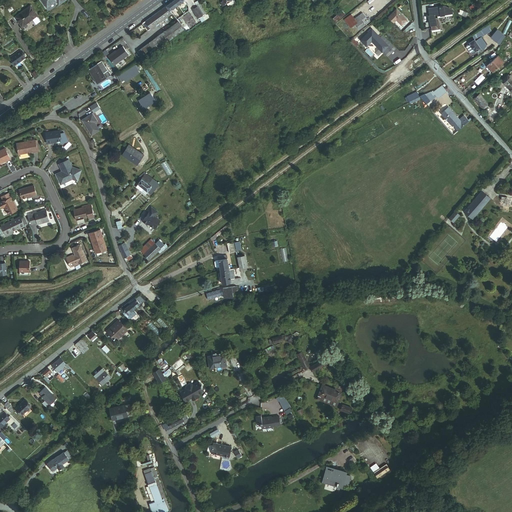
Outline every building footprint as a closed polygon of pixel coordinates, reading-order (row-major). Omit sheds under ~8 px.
[(27,0),(14,10),(20,19),(33,10),(27,0)] [(182,0),(175,0),(143,24),(148,31),(156,26),(157,27),(159,26),(158,24),(172,14),(170,11),(184,2),(182,0)] [(211,17),(199,0),(195,3),(198,6),(193,10),(198,18),(203,15),(207,20),(211,17)] [(231,0),(222,0),(226,5),(223,6),(225,10),(229,7),(231,11),(241,5),(237,0),(234,0),(232,2),(231,0)] [(443,28),(441,15),(456,13),(455,9),(449,6),(431,8),(434,30),(443,28)] [(342,10),(332,19),(336,23),(345,14),(342,10)] [(353,15),(347,19),(353,27),(355,25),(356,27),(359,25),(361,28),(367,24),(364,19),(368,16),(365,13),(356,19),(353,15)] [(392,17),(381,25),(386,32),(397,24),(392,17)] [(179,22),(139,52),(144,59),(184,29),(179,22)] [(474,37),(476,39),(489,29),(488,27),(487,27),(474,37)] [(389,47),(374,29),(362,40),(367,47),(373,42),(382,53),(389,47)] [(504,36),(502,34),(497,30),(491,36),(498,42),(500,41),(504,36)] [(484,54),(487,51),(476,39),(474,37),(471,39),(474,42),(473,43),(480,51),(482,54),(483,53),(484,54)] [(476,54),(480,51),(473,43),(469,47),(476,54)] [(115,64),(129,54),(124,47),(116,52),(115,52),(109,56),(115,64)] [(21,52),(10,59),(14,66),(25,59),(23,56),(25,55),(23,52),(22,53),(21,52)] [(495,60),(500,66),(505,61),(500,55),(495,60)] [(495,70),(500,66),(495,60),(490,65),(495,70)] [(495,71),(506,61),(505,61),(500,66),(495,70),(495,71)] [(111,75),(103,62),(90,71),(98,84),(111,75)] [(135,66),(118,77),(122,83),(124,81),(126,84),(141,74),(140,72),(141,71),(139,69),(138,70),(135,66)] [(21,68),(18,70),(25,81),(29,78),(21,68)] [(511,89),(511,73),(510,75),(509,73),(502,79),(511,89)] [(443,87),(433,94),(435,98),(437,96),(439,99),(447,93),(443,87)] [(153,91),(141,99),(147,107),(158,99),(153,91)] [(408,101),(419,97),(417,92),(406,95),(408,101)] [(488,105),(479,94),(475,98),(484,108),(488,105)] [(102,110),(97,103),(90,108),(95,115),(102,110)] [(460,119),(449,107),(443,113),(454,125),(456,123),(460,119)] [(70,110),(62,116),(64,118),(67,118),(73,114),(70,110)] [(461,129),(470,121),(465,115),(460,119),(456,123),(461,129)] [(101,133),(96,126),(99,124),(94,117),(85,123),(95,137),(101,133)] [(68,141),(65,134),(61,135),(60,132),(46,133),(47,144),(54,143),(54,142),(61,142),(61,144),(68,141)] [(34,140),(16,145),(19,156),(33,152),(34,153),(37,152),(34,140)] [(4,149),(0,151),(0,163),(9,160),(4,149)] [(124,153),(119,161),(132,171),(139,161),(133,156),(131,158),(124,153)] [(159,161),(162,165),(168,160),(166,156),(159,161)] [(60,173),(54,176),(58,186),(71,181),(75,182),(79,172),(72,169),(70,169),(67,162),(57,166),(60,173)] [(145,182),(138,191),(148,198),(151,194),(155,197),(162,186),(147,176),(144,181),(145,182)] [(32,187),(18,191),(20,200),(29,197),(30,199),(35,197),(32,187)] [(483,191),(465,211),(474,218),(491,198),(483,191)] [(8,194),(0,197),(2,202),(0,203),(0,208),(0,210),(3,209),(6,216),(16,211),(8,194)] [(511,197),(501,197),(500,206),(511,207),(511,197)] [(81,207),(73,210),(76,220),(88,216),(88,217),(94,215),(89,203),(81,206),(81,207)] [(161,220),(154,215),(157,211),(151,208),(147,213),(149,215),(147,217),(145,221),(155,229),(161,220)] [(455,211),(449,218),(454,222),(460,215),(455,211)] [(52,223),(47,213),(31,220),(35,229),(41,226),(42,228),(52,223)] [(11,232),(20,228),(20,229),(24,228),(23,226),(27,224),(23,217),(1,228),(0,228),(0,240),(6,237),(12,235),(11,232)] [(209,237),(211,240),(223,230),(221,228),(209,237)] [(100,230),(89,233),(96,253),(106,249),(100,230)] [(152,241),(139,252),(143,256),(155,245),(152,241)] [(228,253),(235,251),(234,251),(232,242),(232,241),(226,243),(228,253)] [(155,245),(143,256),(147,260),(156,252),(162,247),(157,242),(155,245)] [(87,260),(80,244),(72,248),(75,255),(74,255),(73,255),(66,257),(70,267),(87,260)] [(124,259),(130,256),(127,250),(122,252),(121,252),(124,259)] [(219,266),(219,271),(228,269),(226,255),(217,257),(217,260),(214,260),(213,262),(214,266),(215,267),(219,266)] [(243,256),(236,257),(238,268),(245,267),(243,256)] [(30,261),(19,261),(19,272),(30,272),(30,261)] [(228,269),(219,271),(222,284),(239,281),(238,277),(234,278),(232,269),(228,269)] [(237,290),(236,285),(222,288),(224,297),(233,295),(232,291),(237,290)] [(132,309),(145,299),(141,294),(134,300),(134,301),(124,309),(127,313),(130,311),(132,309)] [(116,321),(105,331),(114,340),(125,330),(116,321)] [(88,337),(90,341),(95,336),(90,331),(86,334),(88,337)] [(296,340),(293,333),(286,336),(287,338),(287,341),(291,342),(296,340)] [(87,348),(79,339),(73,344),(82,353),(87,348)] [(263,350),(266,356),(275,351),(272,345),(263,350)] [(303,350),(297,353),(305,368),(311,365),(303,350)] [(225,353),(209,355),(210,366),(227,364),(225,353)] [(328,355),(326,357),(329,361),(333,366),(335,365),(328,355)] [(60,356),(52,364),(57,371),(64,365),(66,363),(60,356)] [(160,358),(158,360),(165,368),(163,370),(164,372),(169,368),(160,358)] [(321,359),(311,365),(313,369),(320,365),(321,366),(324,364),(321,359)] [(120,363),(116,367),(120,371),(122,370),(125,373),(128,370),(127,368),(123,363),(121,365),(120,363)] [(43,373),(42,374),(45,378),(50,373),(51,374),(53,373),(51,371),(49,372),(48,371),(49,369),(47,367),(42,372),(43,373)] [(99,368),(91,375),(99,384),(107,377),(99,368)] [(153,368),(148,372),(154,379),(159,375),(153,368)] [(181,392),(185,400),(203,391),(199,382),(193,385),(191,384),(187,386),(186,389),(181,392)] [(323,383),(319,393),(338,401),(342,390),(335,388),(323,383)] [(40,394),(40,395),(48,403),(54,398),(43,385),(37,390),(40,394)] [(283,393),(277,397),(285,409),(291,405),(283,393)] [(339,401),(338,401),(319,393),(318,393),(317,397),(338,405),(339,401)] [(7,402),(3,406),(11,414),(13,412),(11,409),(12,408),(7,402)] [(25,402),(16,409),(21,415),(30,408),(25,402)] [(130,403),(110,408),(113,419),(133,414),(130,403)] [(344,403),(342,409),(351,412),(353,406),(344,403)] [(0,413),(0,426),(2,428),(5,425),(3,424),(6,421),(9,424),(13,420),(9,416),(8,417),(2,411),(0,413)] [(181,414),(168,422),(172,428),(184,420),(181,414)] [(279,414),(263,417),(263,414),(257,415),(258,422),(262,421),(263,425),(268,425),(268,426),(281,424),(279,414)] [(232,445),(213,442),(212,452),(230,455),(232,445)] [(45,463),(50,470),(55,467),(57,469),(62,465),(61,463),(67,458),(61,451),(55,455),(54,454),(48,459),(49,459),(45,463)] [(146,458),(140,460),(142,466),(151,463),(148,455),(145,456),(146,458)] [(154,501),(149,503),(151,511),(162,511),(167,510),(166,508),(168,508),(153,467),(143,471),(154,501)] [(323,481),(328,482),(328,480),(336,482),(336,484),(341,485),(342,482),(347,483),(349,474),(344,473),(345,470),(335,468),(335,470),(326,468),(323,481)]
